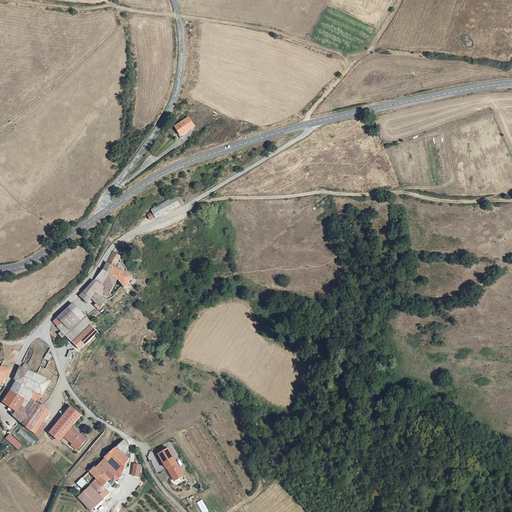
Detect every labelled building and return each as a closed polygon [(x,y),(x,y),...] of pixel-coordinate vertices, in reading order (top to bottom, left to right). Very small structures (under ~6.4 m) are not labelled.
[(193,128),(187,118),(173,127),(179,137),(193,128)] [(434,138),(440,178),(447,177),(440,137),(434,138)] [(423,141),(418,142),(424,182),(428,181),(426,160),(425,160),(423,141)] [(188,204),(184,195),(177,198),(182,207),(185,206),(188,204)] [(159,219),(182,207),(177,198),(154,210),(155,211),(158,218),(159,219)] [(117,267),(121,259),(122,257),(115,253),(113,255),(104,272),(100,277),(96,281),(96,282),(102,285),(106,287),(111,279),(119,285),(124,288),(132,276),(131,276),(132,273),(129,271),(127,274),(117,267)] [(111,279),(106,287),(109,290),(114,293),(119,285),(111,279)] [(97,293),(102,285),(96,282),(91,286),(80,297),(90,303),(93,300),(97,293)] [(106,287),(102,285),(97,293),(103,298),(109,290),(106,287)] [(103,298),(97,293),(93,300),(100,305),(106,299),(103,298)] [(105,309),(109,305),(115,299),(113,298),(109,302),(106,299),(100,305),(105,309)] [(62,324),(71,333),(67,338),(73,344),(91,325),(71,306),(59,319),(58,320),(56,323),(54,327),(57,329),(62,324)] [(71,333),(62,324),(57,329),(62,334),(58,337),(63,341),(67,338),(71,333)] [(92,327),(75,345),(83,352),(100,334),(92,327)] [(44,400),(53,382),(24,366),(17,381),(18,382),(11,394),(30,407),(34,401),(37,397),(44,400)] [(0,374),(0,385),(4,387),(7,381),(10,382),(13,371),(4,368),(0,374)] [(37,438),(46,425),(54,415),(46,409),(34,401),(30,407),(11,394),(6,405),(17,413),(14,417),(16,419),(15,421),(13,423),(20,429),(22,426),(37,438)] [(81,454),(82,455),(90,445),(75,432),(85,420),(75,411),(58,432),(67,441),(68,441),(81,454)] [(37,438),(41,441),(51,429),(46,425),(37,438)] [(67,441),(58,432),(53,437),(63,446),(67,441)] [(21,446),(9,434),(5,439),(16,451),(21,446)] [(133,462),(128,458),(132,448),(128,444),(115,455),(91,476),(99,484),(106,492),(111,487),(114,490),(121,484),(119,481),(122,478),(124,480),(133,462)] [(172,449),(162,455),(170,469),(171,468),(179,481),(188,475),(172,449)] [(76,483),(81,488),(86,482),(81,477),(76,483)] [(95,511),(104,505),(110,498),(106,494),(107,493),(106,492),(99,484),(79,503),(88,511),(95,511)] [(201,511),(206,511),(208,511),(201,500),(196,502),(201,511)]
